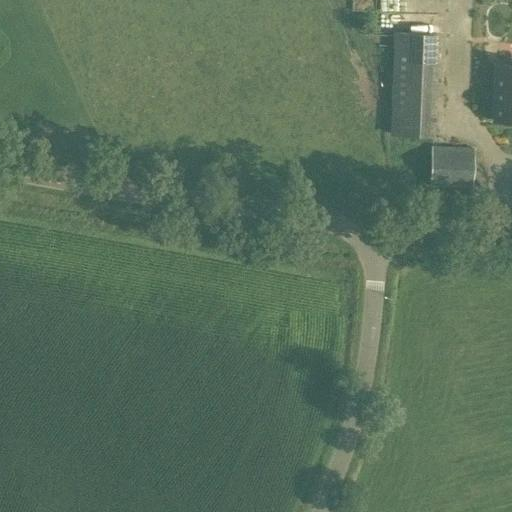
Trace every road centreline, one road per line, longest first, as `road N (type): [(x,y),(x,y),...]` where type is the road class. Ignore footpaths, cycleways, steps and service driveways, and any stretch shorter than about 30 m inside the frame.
road 1 (tertiary): [(384,225),(245,211),(0,167)]
road 2 (unclassified): [(317,511),(365,370),(384,225)]
road 3 (tertiary): [(511,229),(384,225)]
